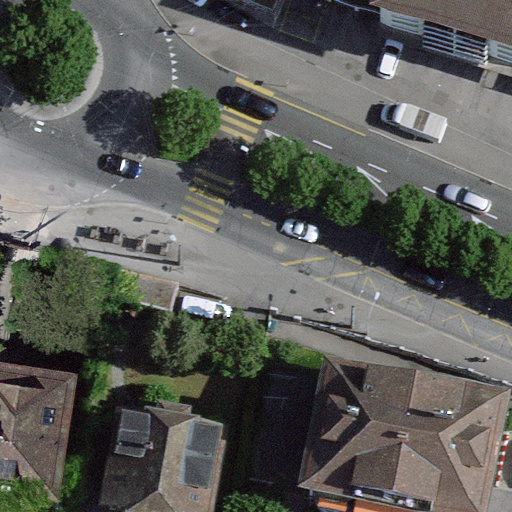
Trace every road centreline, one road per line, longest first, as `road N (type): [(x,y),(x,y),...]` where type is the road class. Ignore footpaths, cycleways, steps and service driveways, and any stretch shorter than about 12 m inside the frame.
road 1 (primary): [(108,167),(511,329)]
road 2 (primary): [(511,217),(248,108),(191,80),(158,45)]
road 3 (primary): [(108,167),(152,114),(161,80),(158,45)]
